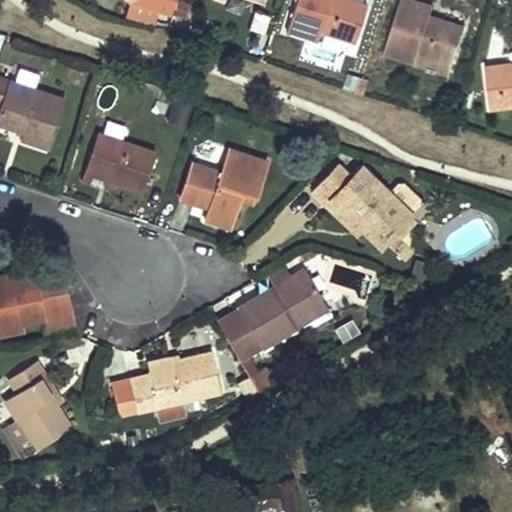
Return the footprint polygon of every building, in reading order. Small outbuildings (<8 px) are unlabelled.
[(130,0),(131,1),(172,16),(177,0),(130,0)] [(355,42),(360,25),(366,7),(345,0),(337,0),(338,1),(334,0),(297,0),(287,31),(317,41),(321,31),(355,42)] [(456,65),(462,47),(469,28),(440,18),(438,23),(432,21),(436,7),(414,0),(404,0),(387,52),(417,62),(420,54),(456,65)] [(456,65),(420,54),(417,62),(417,64),(453,75),(456,65)] [(511,61),(488,64),(492,107),(511,104),(511,61)] [(0,104),(0,118),(10,122),(24,128),(21,137),(48,147),(68,96),(0,71),(0,102),(1,103),(0,104)] [(373,79),(364,76),(359,92),(368,94),(373,79)] [(175,95),(167,120),(183,125),(191,100),(175,95)] [(97,131),(89,151),(82,171),(110,180),(141,191),(155,152),(97,131)] [(213,202),(210,211),(207,220),(231,228),(241,200),(244,190),(256,194),(267,161),(230,149),(222,172),(194,163),(184,192),(213,202)] [(310,192),(324,205),(330,198),(364,228),(381,243),(409,213),(356,165),(347,176),(335,165),(323,178),(310,192)] [(110,180),(82,171),(79,178),(107,188),(110,180)] [(241,200),(253,204),(256,194),(244,190),(241,200)] [(213,202),(184,192),(181,201),(210,211),(213,202)] [(330,198),(324,205),(358,235),(364,228),(330,198)] [(65,279),(62,267),(33,273),(36,285),(65,279)] [(324,305),(304,272),(291,280),(283,267),(266,276),(274,289),(239,311),(262,350),(295,330),(292,325),(324,305)] [(0,332),(21,328),(21,322),(44,317),(48,336),(79,329),(65,279),(36,285),(33,273),(11,278),(11,275),(0,277),(0,332)] [(324,305),(292,325),(295,330),(328,311),(324,305)] [(262,350),(239,311),(217,324),(241,364),(262,350)] [(351,317),(333,329),(342,342),(360,331),(351,317)] [(128,380),(132,398),(135,414),(157,410),(155,400),(175,396),(176,406),(222,397),(214,355),(171,364),(170,357),(146,362),(149,376),(128,380)] [(34,360),(21,369),(8,378),(18,393),(5,401),(37,448),(70,426),(55,404),(37,378),(44,374),(34,360)] [(274,382),(266,366),(248,377),(250,379),(257,392),(274,382)] [(37,378),(55,404),(61,399),(44,374),(37,378)] [(241,385),(244,391),(248,397),(257,392),(250,379),(241,385)] [(157,410),(176,406),(175,396),(155,400),(157,410)] [(489,511),(511,511),(511,504),(504,474),(481,479),(489,511)]
